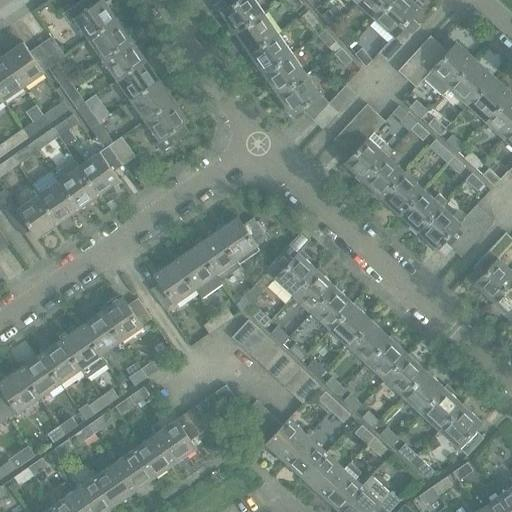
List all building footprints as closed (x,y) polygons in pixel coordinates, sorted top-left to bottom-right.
[(90,41),(119,20),(104,0),(103,0),(92,8),(86,0),(64,14),(70,23),(75,20),(90,41)] [(265,13),(256,0),(226,0),(230,6),(222,12),(236,33),(265,13)] [(302,5),(298,0),(285,0),(295,11),(302,5)] [(322,4),(317,0),(305,0),(315,10),(322,4)] [(378,19),(394,0),(360,0),(359,2),(378,19)] [(394,0),(378,19),(371,26),(390,43),(397,36),(405,44),(421,26),(420,25),(414,19),(422,10),(411,0),(394,0)] [(338,23),(327,11),(321,16),(331,29),(338,23)] [(319,24),(309,12),(302,17),(300,18),(311,30),(319,24)] [(250,53),(279,33),(265,13),(236,33),(250,53)] [(104,61),(133,41),(119,20),(90,41),(104,61)] [(349,48),(355,42),(344,29),(338,35),(349,48)] [(335,42),(325,31),(320,35),(318,37),(328,48),(335,42)] [(265,73),(294,54),(279,33),(250,53),(265,73)] [(389,61),(405,44),(397,36),(381,54),(389,61)] [(424,61),(440,44),(431,36),(416,53),(424,61)] [(55,65),(58,63),(67,57),(53,37),(41,46),(55,65)] [(118,81),(147,61),(133,41),(104,61),(118,81)] [(55,65),(41,46),(31,52),(25,43),(4,57),(24,86),(47,71),(50,69),(55,65)] [(440,44),(424,61),(433,69),(424,79),(443,96),(452,87),(476,60),(457,43),(449,52),(440,44)] [(345,67),(352,61),(342,49),(334,55),(345,67)] [(365,68),(372,61),(362,49),(355,55),(365,68)] [(408,79),(424,62),(424,61),(416,53),(399,71),(408,79)] [(279,94),(308,74),(294,54),(265,73),(279,94)] [(0,94),(4,100),(24,86),(4,57),(0,59),(0,94)] [(470,104),(494,77),(476,60),(452,87),(470,104)] [(132,101),(161,81),(147,61),(118,81),(132,101)] [(417,87),(433,69),(424,61),(424,62),(408,79),(417,87)] [(64,89),(72,83),(58,63),(55,65),(50,69),(64,89)] [(314,121),(331,103),(323,95),(308,74),(279,94),(294,115),(302,109),(314,121)] [(488,120),(511,94),(511,93),(494,77),(470,104),(488,120)] [(146,122),(175,101),(161,81),(132,101),(146,122)] [(77,109),(86,103),(72,83),(64,89),(77,109)] [(331,103),(340,111),(356,94),(347,86),(331,103)] [(506,137),(511,130),(511,94),(488,120),(506,137)] [(175,101),(146,122),(161,142),(157,145),(162,151),(189,132),(185,126),(190,122),(175,101)] [(44,115),(50,123),(69,110),(64,102),(44,115)] [(421,119),(428,113),(416,102),(409,108),(421,119)] [(92,129),(100,124),(86,103),(77,109),(92,129)] [(323,129),(340,111),(331,103),(314,121),(323,129)] [(360,131),(376,114),(367,106),(351,123),(360,131)] [(399,107),(392,114),(401,121),(407,114),(399,107)] [(374,134),(385,122),(376,114),(360,131),(369,139),(374,134)] [(30,137),(50,123),(44,115),(24,129),(30,137)] [(54,128),(59,137),(79,124),(73,115),(54,128)] [(433,118),(427,125),(439,136),(446,130),(433,118)] [(344,148),(360,131),(351,123),(335,141),(344,148)] [(111,146),(114,144),(100,124),(92,129),(106,150),(111,146)] [(417,124),(411,131),(422,141),(429,134),(417,124)] [(39,151),(59,137),(54,128),(33,142),(39,151)] [(9,151),(30,137),(24,129),(4,143),(9,151)] [(387,156),(392,151),(374,134),(369,139),(360,131),(344,148),(353,157),(346,164),(365,181),(388,156),(387,156)] [(451,135),(445,142),(458,153),(464,146),(451,135)] [(111,146),(125,166),(137,158),(123,138),(114,144),(111,146)] [(448,164),(454,158),(435,140),(429,147),(448,164)] [(19,165),(39,151),(33,142),(13,157),(19,165)] [(0,157),(9,151),(4,143),(0,145),(0,157)] [(115,173),(125,166),(111,146),(106,150),(81,167),(100,195),(121,181),(115,173)] [(482,163),(470,152),(464,159),(476,170),(482,163)] [(383,199),(406,174),(388,156),(365,181),(383,199)] [(0,178),(19,165),(13,157),(0,165),(0,178)] [(81,167),(79,168),(71,157),(58,166),(60,170),(57,172),(59,176),(57,177),(56,178),(59,182),(60,181),(80,209),(100,195),(81,167)] [(454,158),(448,164),(459,174),(465,168),(454,158)] [(489,169),(482,176),(494,188),(501,181),(489,169)] [(53,170),(32,185),(40,195),(60,223),(80,209),(60,181),(59,182),(56,178),(57,177),(53,170)] [(401,215),(424,190),(406,174),(383,199),(401,215)] [(472,175),(466,181),(477,192),(484,185),(472,174),(472,175)] [(439,194),(434,199),(424,190),(401,215),(420,232),(442,207),(442,206),(447,201),(439,194)] [(0,202),(9,216),(19,210),(5,191),(0,195),(0,202)] [(38,238),(59,223),(40,195),(19,210),(9,216),(23,236),(32,230),(38,238)] [(469,232),(485,215),(476,206),(464,218),(459,224),(469,232)] [(453,249),(469,232),(459,224),(464,218),(457,212),(452,216),(442,207),(420,232),(439,250),(445,242),(453,249)] [(478,240),(494,223),(485,215),(469,232),(478,240)] [(259,250),(257,247),(268,239),(254,218),(244,225),(239,217),(217,232),(238,260),(240,264),(259,250)] [(0,250),(1,252),(10,245),(0,230),(0,250)] [(240,264),(238,260),(217,232),(197,246),(222,280),(240,268),(238,265),(240,264)] [(478,240),(469,232),(453,249),(462,258),(478,240)] [(319,270),(299,252),(310,240),(302,233),(284,252),(267,270),(268,270),(264,274),(272,282),(267,287),(285,304),(294,295),(295,296),(319,270)] [(499,259),(511,244),(511,239),(506,234),(490,251),(499,259)] [(197,246),(177,260),(197,288),(203,297),(224,283),(222,280),(197,246)] [(511,281),(511,271),(499,259),(490,251),(474,268),(483,277),(476,284),(494,301),(511,281)] [(166,310),(197,288),(177,260),(156,275),(162,283),(152,290),(166,310)] [(313,312),(337,287),(319,270),(295,296),(313,312)] [(263,292),(267,287),(272,282),(264,274),(255,285),(256,285),(263,292)] [(511,317),(511,281),(494,301),(511,317)] [(252,304),(263,292),(256,285),(255,285),(244,297),(252,304)] [(331,330),(355,304),(337,287),(313,312),(331,330)] [(102,312),(122,340),(153,319),(139,299),(129,305),(124,297),(102,312)] [(349,347),(373,321),(355,304),(331,330),(349,347)] [(228,309),(217,317),(223,325),(233,317),(228,309)] [(253,317),(265,328),(271,321),(259,310),(253,317)] [(102,355),(122,340),(102,312),(82,327),(102,355)] [(217,317),(203,326),(209,334),(223,325),(217,317)] [(242,347),(259,329),(250,320),(233,338),(242,347)] [(367,363),(391,338),(373,321),(349,347),(367,363)] [(277,326),(270,333),(282,344),(289,338),(277,326)] [(108,364),(102,355),(82,327),(62,341),(82,368),(88,378),(108,364)] [(251,355),(268,337),(259,329),(242,347),(251,355)] [(260,363),(276,345),(268,337),(251,355),(260,363)] [(385,380),(409,354),(391,338),(367,363),(385,380)] [(61,383),(82,368),(62,341),(41,355),(61,383)] [(307,355),(295,343),(288,350),(300,361),(307,355)] [(268,371),(285,353),(276,345),(260,363),(268,371)] [(277,380),(294,361),(285,353),(268,371),(277,380)] [(404,397),(427,371),(409,354),(385,380),(404,397)] [(40,397),(61,383),(41,355),(20,370),(40,397)] [(313,360),(306,367),(319,378),(325,372),(313,360)] [(153,361),(142,369),(148,377),(159,369),(153,361)] [(286,387),(302,369),(294,361),(277,380),(286,387)] [(142,369),(140,370),(135,363),(126,370),(131,377),(129,378),(135,386),(148,377),(142,369)] [(295,396),(311,378),(302,369),(286,387),(295,396)] [(0,404),(10,418),(40,397),(20,370),(0,384),(6,392),(0,395),(0,404)] [(422,414),(446,388),(427,371),(404,397),(422,414)] [(331,377),(325,384),(337,395),(343,389),(331,377)] [(311,378),(295,396),(303,404),(319,385),(311,378)] [(217,393),(231,414),(242,407),(227,386),(217,393)] [(130,397),(136,405),(150,396),(143,387),(130,397)] [(441,431),(465,406),(446,388),(422,414),(441,431)] [(118,398),(112,389),(101,396),(107,405),(118,398)] [(331,413),(338,405),(325,392),(315,403),(327,414),(330,411),(331,413)] [(221,421),(231,414),(217,393),(207,400),(221,421)] [(349,394),(343,401),(355,412),(361,405),(349,394)] [(94,415),(107,405),(101,396),(88,406),(94,415)] [(121,416),(136,405),(130,397),(115,407),(121,416)] [(212,427),(221,421),(207,400),(197,406),(212,427)] [(251,427),(268,409),(258,400),(241,419),(251,427)] [(0,425),(10,418),(0,404),(0,425)] [(338,405),(331,413),(343,423),(350,416),(338,405)] [(202,434),(212,427),(197,406),(187,413),(202,434)] [(465,406),(441,431),(468,457),(485,438),(476,430),(483,423),(465,406)] [(259,435),(277,416),(268,409),(251,427),(259,435)] [(368,411),(361,418),(373,429),(380,422),(368,411)] [(193,441),(202,434),(187,413),(157,434),(176,463),(197,448),(193,441)] [(90,424),(96,433),(108,424),(102,416),(90,424)] [(287,461),(311,435),(291,417),(285,424),(277,416),(259,435),(287,461)] [(60,425),(66,434),(77,426),(71,417),(60,425)] [(94,434),(96,433),(90,424),(74,435),(80,444),(84,441),(87,447),(98,439),(94,434)] [(53,443),(66,434),(60,425),(47,434),(53,443)] [(368,446),(375,438),(361,426),(355,433),(368,446)] [(398,439),(386,428),(380,435),(391,446),(398,439)] [(156,476),(176,463),(157,434),(137,448),(156,476)] [(305,478),(329,452),(311,435),(287,461),(305,478)] [(379,456),(386,449),(375,438),(368,446),(379,456)] [(60,458),(74,448),(68,440),(54,450),(60,458)] [(404,445),(398,452),(410,463),(416,456),(404,445)] [(136,491),(156,476),(137,448),(116,462),(136,491)] [(323,494),(351,464),(350,463),(346,468),(329,452),(305,478),(323,494)] [(28,467),(34,476),(48,467),(41,458),(28,467)] [(0,466),(0,468),(5,476),(16,469),(10,460),(0,466)] [(422,461),(416,469),(428,480),(435,473),(422,461)] [(115,505),(136,491),(116,462),(96,477),(115,505)] [(467,463),(452,473),(458,481),(473,471),(467,463)] [(342,511),(365,486),(357,478),(362,473),(351,464),(323,494),(342,511)] [(20,486),(34,476),(28,467),(14,478),(20,486)] [(365,486),(342,511),(391,511),(403,500),(401,499),(375,475),(365,486)] [(90,511),(105,511),(115,505),(96,477),(75,491),(90,511)] [(434,486),(440,494),(453,486),(447,477),(434,486)] [(425,505),(440,494),(434,486),(419,497),(425,505)] [(511,511),(511,487),(500,496),(511,511)] [(59,511),(90,511),(75,491),(55,505),(59,511)] [(511,511),(500,496),(481,509),(483,511),(511,511)]
